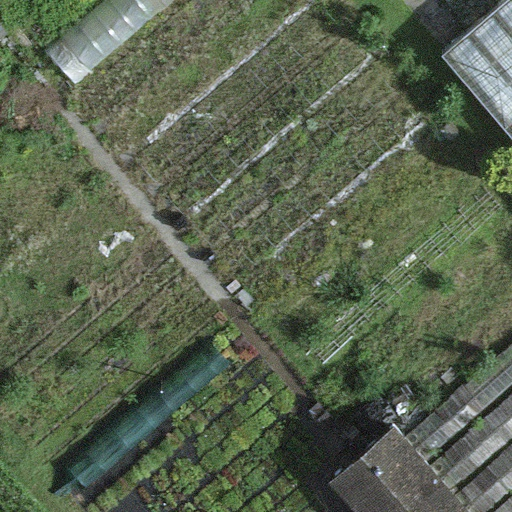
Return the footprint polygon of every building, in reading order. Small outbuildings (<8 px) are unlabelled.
[(511,0),(494,0),(441,45),(511,129),(511,0)] [(511,343),(414,428),(434,451),(511,384),(511,343)] [(511,394),(439,457),(459,480),(511,434),(511,394)] [(478,511),(395,417),(334,471),(369,511),(478,511)] [(511,442),(462,485),(482,508),(511,483),(511,442)] [(511,511),(511,493),(489,511),(511,511)]
